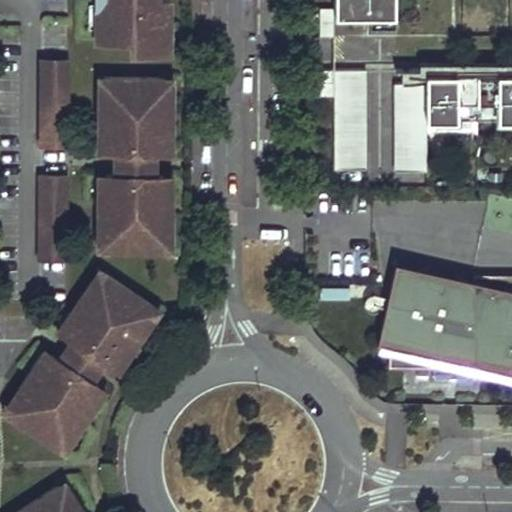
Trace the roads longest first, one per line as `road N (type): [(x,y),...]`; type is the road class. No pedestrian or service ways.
road 1 (residential): [(230,362),(227,0)]
road 2 (residential): [(26,282),(24,0)]
road 3 (residential): [(230,362),(173,387),(148,422),(140,463),(153,511)]
road 4 (residential): [(341,476),(334,422),(313,392),(267,364),(230,362)]
road 5 (residential): [(511,486),(382,485),(341,476)]
